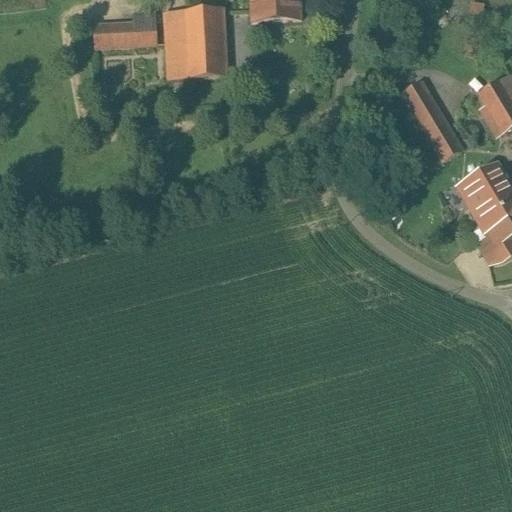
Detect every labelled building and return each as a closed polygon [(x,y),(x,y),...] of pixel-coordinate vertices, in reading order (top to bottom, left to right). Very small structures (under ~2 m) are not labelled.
[(249,0),(250,25),(301,22),(299,0),(249,0)] [(227,76),(224,11),(90,18),(92,56),(160,53),(162,79),(227,76)] [(480,110),(499,141),(511,132),(511,75),(481,94),(488,105),(480,110)] [(440,161),(465,146),(423,78),(398,94),(440,161)] [(473,221),(511,198),(511,189),(497,165),(454,190),(473,221)] [(511,198),(473,221),(483,240),(476,244),(491,270),(498,265),(511,257),(511,247),(509,241),(511,239),(511,198)]
